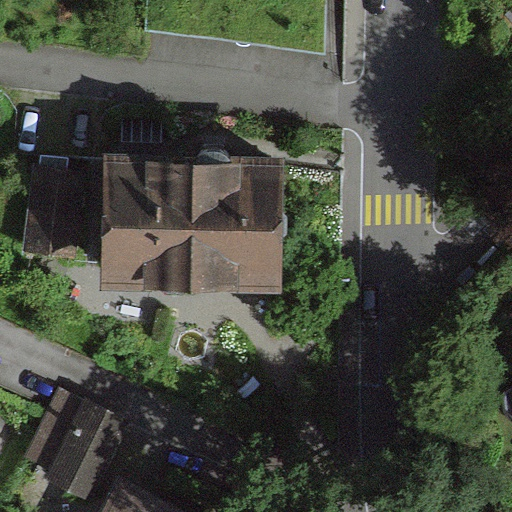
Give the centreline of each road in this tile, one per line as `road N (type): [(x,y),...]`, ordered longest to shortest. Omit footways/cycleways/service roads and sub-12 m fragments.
road 1 (residential): [(395,106),(379,511)]
road 2 (residential): [(0,63),(395,106)]
road 3 (residential): [(0,344),(348,511)]
